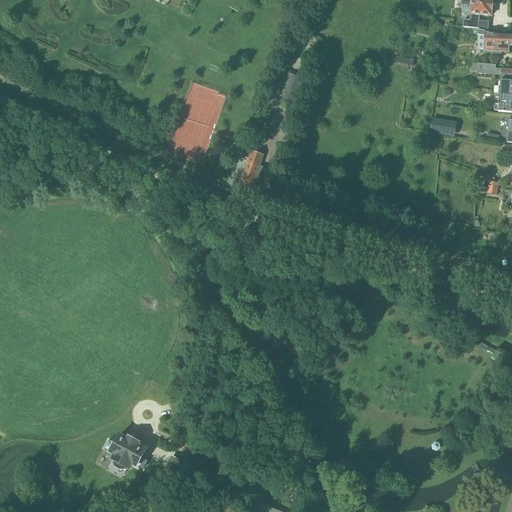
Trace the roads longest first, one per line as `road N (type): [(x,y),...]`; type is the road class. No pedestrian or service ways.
road 1 (track): [(255,218),(203,248),(149,201),(88,172),(21,119),(0,118)]
road 2 (track): [(261,195),(148,151),(0,76)]
road 3 (track): [(220,251),(298,284),(339,285),(467,349)]
road 4 (track): [(203,248),(220,251),(204,270),(206,362),(182,445),(148,431)]
road 5 (track): [(182,445),(211,466),(282,485),(290,498)]
